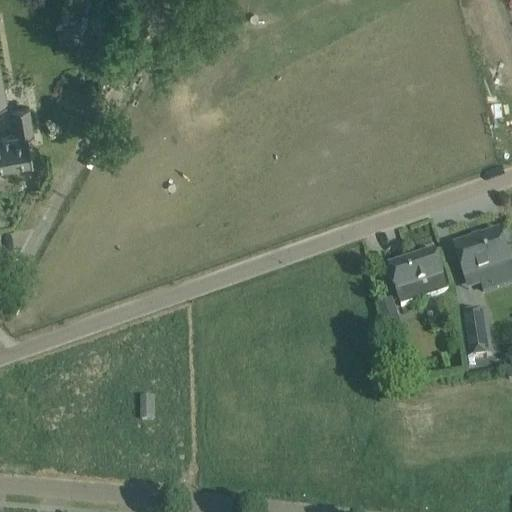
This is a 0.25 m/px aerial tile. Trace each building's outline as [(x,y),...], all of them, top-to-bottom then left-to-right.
[(0,168),(31,163),(26,136),(32,135),(28,108),(11,111),(14,133),(0,135),(0,168)] [(511,266),(500,232),(454,247),(466,282),(511,266)] [(412,261),(389,269),(395,288),(402,308),(421,301),(430,298),(449,292),(442,272),(436,253),(412,261)] [(392,299),(377,304),(382,320),(398,315),(392,299)] [(493,357),(486,311),(460,315),(467,361),(493,357)]
